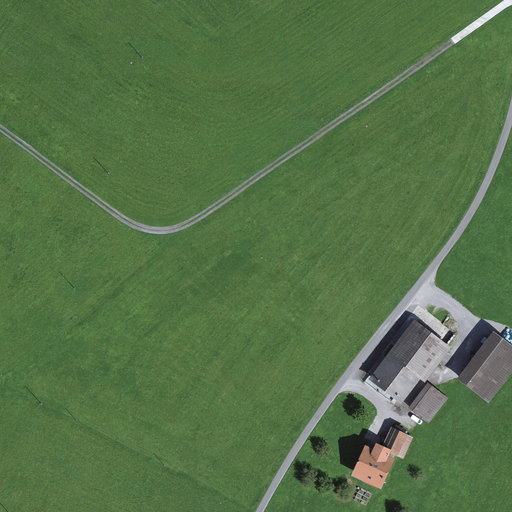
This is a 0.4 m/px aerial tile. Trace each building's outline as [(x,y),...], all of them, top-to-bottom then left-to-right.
[(445,346),(415,323),(372,379),(402,402),(445,346)] [(511,375),(511,339),(498,328),(461,375),(493,400),(511,375)] [(430,386),(413,409),(428,421),(445,398),(430,386)] [(392,430),(384,449),(390,451),(402,457),(410,438),(392,430)] [(390,451),(384,449),(377,446),(374,452),(367,448),(355,474),(380,485),(392,459),(387,457),(390,451)]
